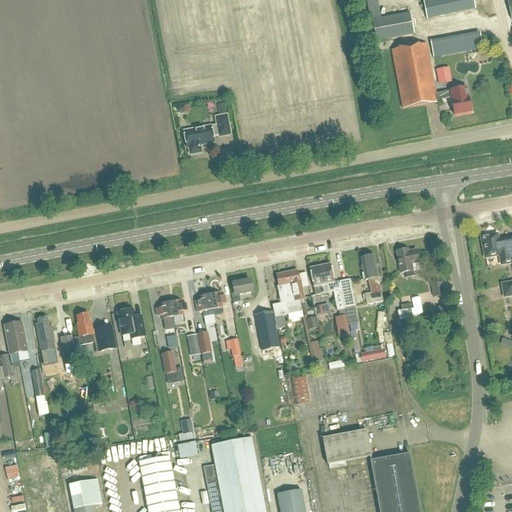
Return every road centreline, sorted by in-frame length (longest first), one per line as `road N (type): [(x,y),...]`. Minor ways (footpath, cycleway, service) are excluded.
road 1 (unclassified): [(0,229),(511,130)]
road 2 (residential): [(0,298),(440,215)]
road 3 (secondary): [(0,263),(433,183)]
road 4 (unclassified): [(457,511),(477,402),(458,271)]
